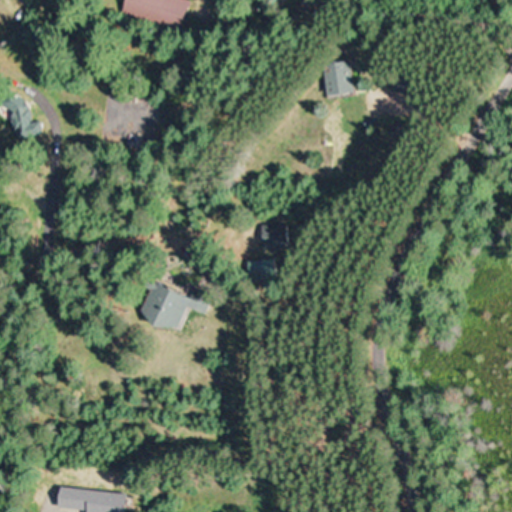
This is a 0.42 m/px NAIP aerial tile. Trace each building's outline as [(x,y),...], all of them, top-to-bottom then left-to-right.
[(180,30),(190,1),(187,0),(122,0),(120,10),(180,30)] [(349,92),(345,61),(319,64),(322,95),(349,92)] [(39,130),(34,121),(32,122),(11,88),(0,95),(0,101),(23,139),(39,130)] [(260,223),(260,249),(286,249),(286,223),(260,223)] [(245,260),(245,282),(272,281),(272,259),(245,260)] [(174,330),(180,307),(203,313),(208,293),(186,288),(184,295),(144,284),(135,321),(174,330)]
